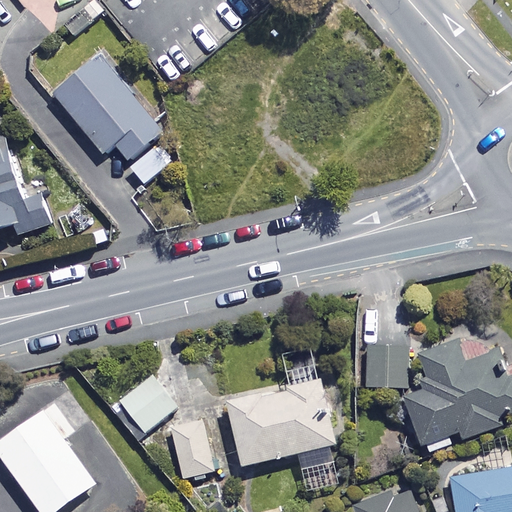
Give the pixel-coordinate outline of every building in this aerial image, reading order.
[(288,5),(272,19),(287,37),(304,23),(288,5)] [(401,83),(362,36),(352,44),(335,23),(310,43),(323,59),(290,86),(304,103),(281,121),(291,133),(285,137),(293,147),(298,142),(311,157),(401,83)] [(163,129),(101,53),(53,91),(103,153),(114,145),(126,159),(163,129)] [(0,145),(0,241),(26,233),(28,237),(72,222),(63,197),(39,206),(16,140),(0,145)] [(171,162),(155,145),(130,168),(145,185),(171,162)] [(473,367),(465,344),(427,357),(439,390),(411,399),(429,449),(468,436),(469,441),(505,429),(503,424),(511,420),(511,370),(509,371),(504,356),(473,367)] [(415,348),(373,348),(373,390),(415,390),(415,348)] [(187,407),(162,374),(126,401),(150,434),(187,407)] [(341,411),(334,381),(236,406),(251,470),(342,448),(334,413),(341,411)] [(47,511),(99,477),(45,399),(0,429),(0,449),(43,511),(47,511)] [(220,474),(207,423),(177,431),(190,481),(220,474)] [(511,511),(511,471),(457,481),(462,511),(511,511)] [(421,511),(414,493),(363,511),(362,511),(421,511)]
